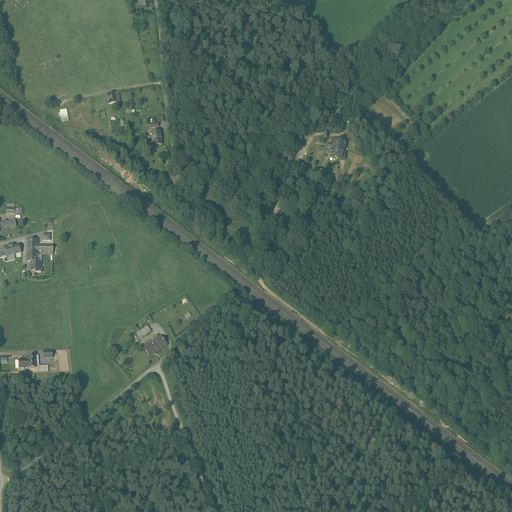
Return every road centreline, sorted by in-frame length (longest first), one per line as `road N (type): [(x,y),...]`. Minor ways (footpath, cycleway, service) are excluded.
road 1 (unclassified): [(262,239),(255,248),(179,182),(157,0)]
road 2 (unclassified): [(170,353),(0,482)]
road 3 (track): [(214,511),(158,363)]
road 4 (track): [(255,248),(259,280),(310,323),(338,333),(358,315)]
